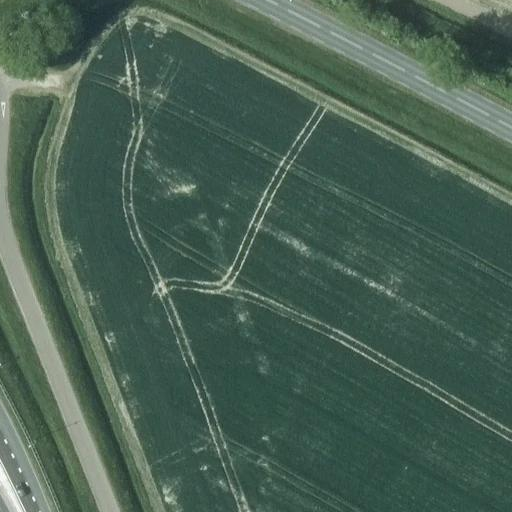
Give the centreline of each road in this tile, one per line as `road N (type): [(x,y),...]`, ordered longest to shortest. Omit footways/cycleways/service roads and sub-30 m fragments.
road 1 (unclassified): [(109,511),(0,221)]
road 2 (secondary): [(261,0),(511,130)]
